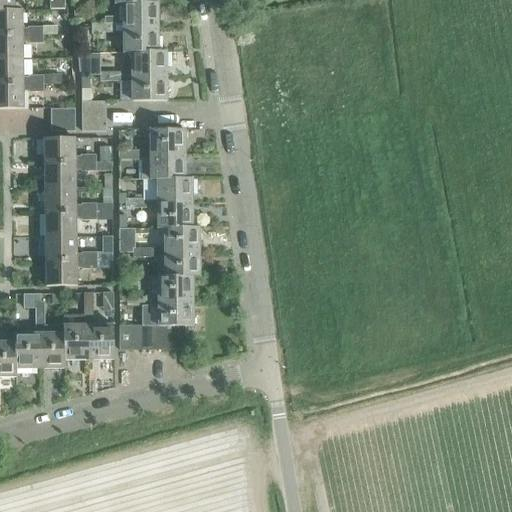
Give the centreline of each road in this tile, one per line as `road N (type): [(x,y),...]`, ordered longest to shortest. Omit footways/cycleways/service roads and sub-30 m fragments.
road 1 (residential): [(269,368),(215,0)]
road 2 (residential): [(269,368),(0,438)]
